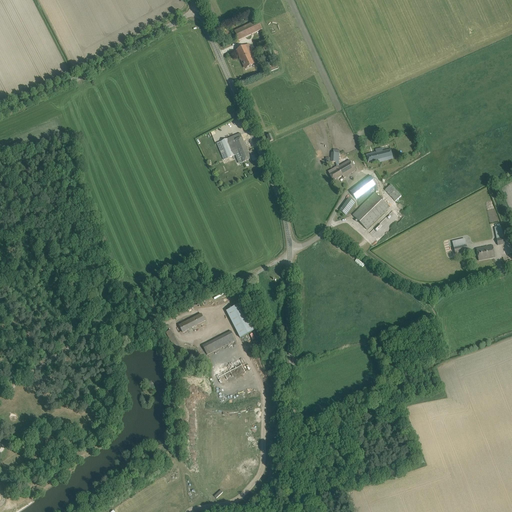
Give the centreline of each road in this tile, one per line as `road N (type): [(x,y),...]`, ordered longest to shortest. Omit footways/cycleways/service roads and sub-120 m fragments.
road 1 (unclassified): [(289,252),(280,195),(199,9)]
road 2 (unclassified): [(297,511),(289,252)]
road 3 (unclassified): [(289,252),(327,227),(406,284),(428,290),(511,266)]
road 4 (unclassified): [(0,118),(199,9)]
